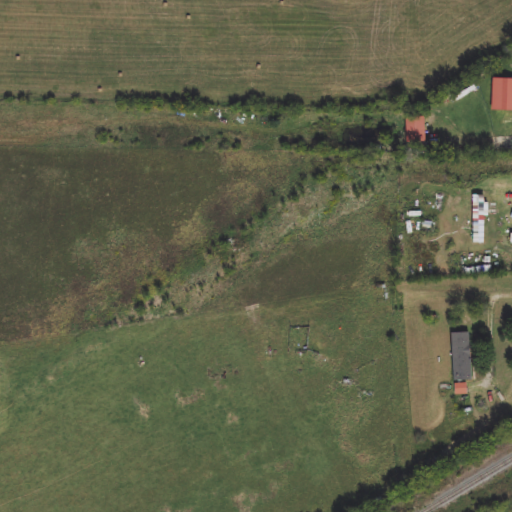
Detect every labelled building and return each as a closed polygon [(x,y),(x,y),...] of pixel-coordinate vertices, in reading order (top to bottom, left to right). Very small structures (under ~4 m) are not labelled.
[(499,82),(511,80),(511,128),(503,129),(499,82)] [(426,116),(426,144),(407,144),(407,116),(426,116)] [(475,196),(484,196),(484,251),(475,251),(475,196)] [(423,232),(423,222),(435,222),(435,232),(423,232)] [(470,334),(472,381),(454,381),(453,334),(470,334)]
